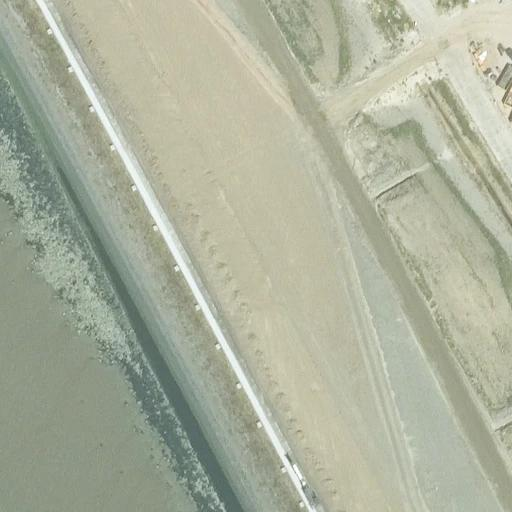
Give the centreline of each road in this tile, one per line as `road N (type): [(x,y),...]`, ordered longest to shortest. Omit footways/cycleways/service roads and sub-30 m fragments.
road 1 (unclassified): [(509,511),(245,0)]
road 2 (track): [(404,308),(449,294),(478,306),(511,348)]
